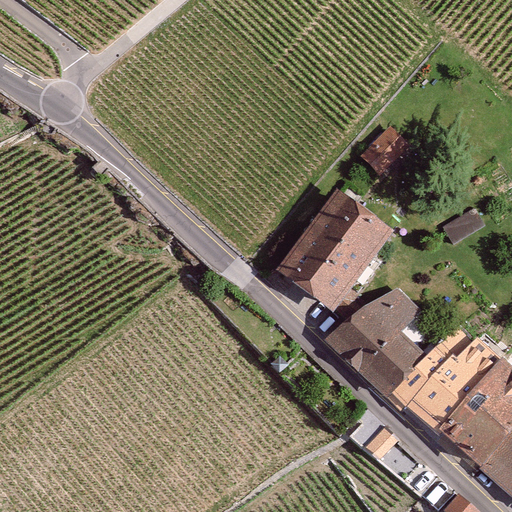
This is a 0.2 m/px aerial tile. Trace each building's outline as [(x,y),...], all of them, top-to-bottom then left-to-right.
[(383,175),(413,142),(391,122),(361,154),(383,175)] [(276,272),(336,316),(397,233),(338,189),(276,272)] [(401,284),(328,339),(391,399),(396,394),(431,357),(404,331),(426,308),(401,284)] [(437,434),(506,362),(465,322),(431,357),(396,394),(437,434)] [(511,367),(506,362),(437,434),(479,473),(482,470),(511,431),(511,367)] [(511,431),(482,470),(511,498),(511,431)] [(478,511),(460,497),(447,511),(478,511)]
